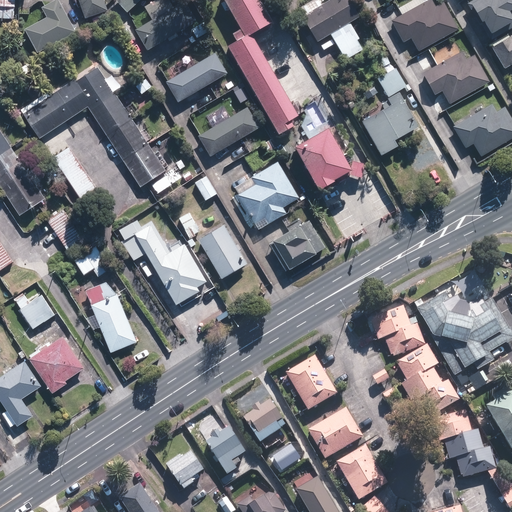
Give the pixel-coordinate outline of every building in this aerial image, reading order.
[(14,6),(13,0),(0,0),(0,16),(13,17),(13,6),(14,6)] [(36,52),(74,30),(58,0),(50,0),(40,6),(45,16),(23,28),(36,52)] [(106,9),(102,0),(77,0),(83,17),(106,9)] [(114,0),(126,11),(137,0),(114,0)] [(180,0),(133,28),(145,49),(194,20),(182,0),(180,0)] [(227,45),(277,134),(292,125),(289,119),(297,115),(250,33),(272,20),(259,0),(223,0),(239,29),(231,33),(235,40),(227,45)] [(357,37),(348,21),(358,15),(349,0),(324,0),(300,14),(316,40),(328,33),(344,59),(362,49),(355,38),(357,37)] [(434,7),(430,0),(427,0),(390,20),(402,43),(410,38),(417,52),(458,29),(443,2),(434,7)] [(471,0),(465,4),(477,25),(479,24),(489,40),(511,26),(511,1),(511,0),(471,0)] [(205,22),(191,30),(198,40),(211,32),(205,22)] [(82,35),(86,42),(97,36),(93,29),(82,35)] [(511,34),(490,47),(503,68),(511,63),(511,34)] [(380,67),(389,62),(383,51),(374,55),(380,67)] [(465,59),(460,51),(420,73),(433,95),(440,91),(448,104),(488,82),(473,55),(465,59)] [(177,101),(225,72),(213,52),(164,80),(177,101)] [(32,69),(28,63),(22,67),(26,73),(32,69)] [(96,66),(75,80),(74,78),(22,112),(38,138),(86,106),(139,186),(164,169),(96,66)] [(389,103),(360,120),(378,153),(395,143),(393,139),(416,125),(396,90),(405,85),(394,67),(376,77),(387,96),(385,97),(389,103)] [(135,85),(141,93),(151,86),(146,78),(135,85)] [(495,111),(490,103),(451,126),(464,148),(472,143),(479,156),(511,137),(511,121),(503,106),(495,111)] [(169,116),(162,106),(154,111),(161,122),(169,116)] [(209,155),(257,126),(245,106),(196,134),(209,155)] [(174,124),(171,118),(164,122),(168,128),(174,124)] [(348,166),(325,126),(291,145),(315,188),(332,179),(331,177),(333,176),(335,180),(349,173),(359,176),(363,163),(350,159),(348,166)] [(0,187),(19,216),(44,199),(0,132),(0,187)] [(67,145),(51,156),(88,212),(104,202),(67,145)] [(180,158),(174,161),(179,169),(185,165),(180,158)] [(267,223),(285,213),(282,207),(298,197),(277,161),(250,177),(255,184),(237,195),(254,224),(264,218),(267,223)] [(156,192),(182,176),(175,165),(162,174),(163,176),(151,183),(156,192)] [(188,170),(181,174),(185,180),(191,176),(188,170)] [(216,193),(205,175),(194,182),(204,200),(216,193)] [(46,219),(69,255),(90,241),(84,232),(80,235),(62,208),(46,219)] [(198,231),(187,212),(177,218),(192,244),(197,241),(193,234),(198,231)] [(271,241),(288,269),(325,248),(308,219),(271,241)] [(140,230),(135,221),(131,222),(118,229),(124,239),(121,241),(133,259),(145,253),(175,304),(199,290),(196,286),(205,281),(183,243),(166,253),(150,225),(140,230)] [(197,239),(219,277),(245,262),(223,224),(197,239)] [(0,242),(0,268),(12,261),(0,242)] [(96,276),(109,267),(94,245),(73,259),(82,274),(91,268),(96,276)] [(453,298),(466,290),(460,279),(446,287),(453,298)] [(114,293),(104,281),(84,289),(90,303),(89,303),(109,351),(135,340),(115,293),(114,293)] [(30,303),(24,294),(15,299),(21,308),(20,309),(32,329),(55,314),(43,294),(30,303)] [(470,319),(445,313),(435,296),(414,308),(452,375),(472,363),(475,370),(492,360),(487,351),(511,337),(511,335),(495,305),(488,309),(470,319)] [(396,330),(409,326),(402,306),(370,317),(371,319),(369,320),(376,339),(383,337),(397,332),(396,330)] [(397,332),(383,337),(389,355),(391,354),(392,356),(424,344),(416,323),(409,326),(396,330),(397,332)] [(63,336),(29,358),(52,392),(66,383),(65,380),(84,368),(63,336)] [(420,374),(431,367),(438,363),(426,344),(395,362),(406,380),(418,372),(420,374)] [(335,393),(313,355),(284,372),(306,410),(335,393)] [(16,426),(32,416),(21,398),(41,385),(24,361),(0,376),(0,400),(7,410),(2,413),(11,427),(15,424),(16,426)] [(429,390),(441,383),(431,367),(420,374),(418,372),(406,380),(400,384),(411,402),(416,399),(429,392),(429,390)] [(448,374),(444,367),(438,370),(442,377),(448,374)] [(376,385),(388,377),(383,369),(371,376),(376,385)] [(429,392),(416,399),(426,415),(428,414),(430,416),(458,399),(446,380),(441,383),(429,390),(429,392)] [(474,390),(469,383),(464,386),(468,394),(474,390)] [(386,403),(398,395),(393,386),(381,394),(386,403)] [(499,433),(511,425),(511,391),(508,386),(492,396),(495,400),(484,407),(499,433)] [(280,418),(267,399),(259,405),(257,402),(249,407),(251,410),(241,417),(258,442),(278,428),(282,425),(279,419),(280,418)] [(362,436),(345,407),(307,429),(324,458),(362,436)] [(457,434),(470,431),(464,410),(432,419),(432,421),(431,421),(436,441),(443,439),(457,435),(457,434)] [(511,425),(499,433),(511,454),(511,425)] [(244,451),(227,426),(219,432),(217,429),(209,434),(211,437),(204,442),(225,474),(235,468),(233,465),(239,461),(236,457),(244,451)] [(468,452),(481,448),(476,429),(470,431),(457,434),(457,435),(443,439),(448,458),(454,457),(469,453),(468,452)] [(298,458),(290,445),(272,456),(280,469),(298,458)] [(357,500),(386,483),(364,445),(335,462),(357,500)] [(499,494),(511,487),(498,464),(494,467),(488,447),(481,448),(468,452),(469,453),(454,457),(459,475),(461,474),(462,476),(482,472),(486,471),(499,494)] [(190,451),(167,466),(179,485),(180,484),(183,489),(193,482),(190,478),(203,469),(190,451)] [(339,511),(318,476),(296,489),(309,511),(339,511)] [(158,511),(139,482),(118,496),(128,511),(158,511)] [(511,511),(511,487),(499,494),(509,511),(511,511)] [(250,496),(237,504),(242,511),(282,511),(285,510),(275,494),(269,492),(254,501),(250,496)] [(223,511),(231,511),(235,510),(224,494),(216,500),(223,511)] [(386,511),(373,496),(360,508),(363,511),(386,511)]
